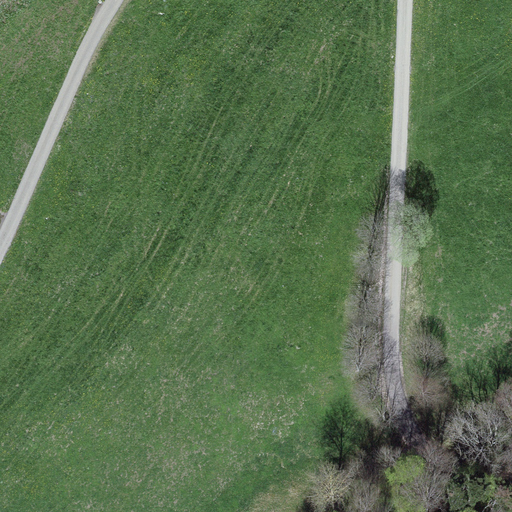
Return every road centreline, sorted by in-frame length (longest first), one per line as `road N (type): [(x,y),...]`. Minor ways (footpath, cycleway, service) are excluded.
road 1 (unclassified): [(403,0),(387,340),(392,380),(415,435),(469,479),(511,494)]
road 2 (unclassified): [(0,243),(116,0)]
